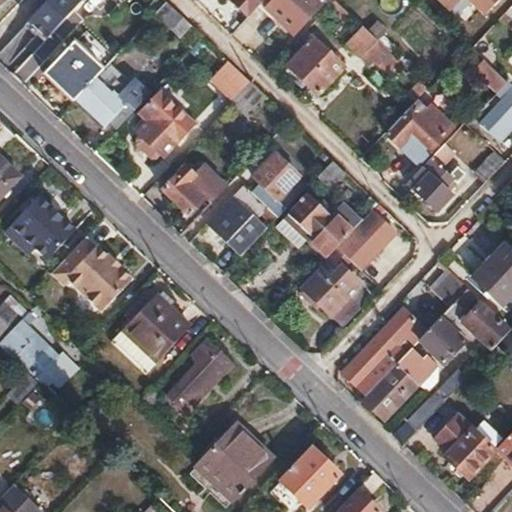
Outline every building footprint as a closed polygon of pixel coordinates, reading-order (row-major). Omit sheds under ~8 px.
[(47,0),(27,21),(46,38),(81,2),(78,0),(47,0)] [(232,0),(249,16),(262,3),(264,0),(232,0)] [(264,0),(262,3),(293,32),(321,2),(319,0),(264,0)] [(441,0),(451,9),(459,0),(441,0)] [(191,25),(167,2),(158,13),(181,36),(191,25)] [(378,20),(369,31),(377,39),(387,28),(378,20)] [(369,31),(363,26),(347,44),(367,64),(371,60),(380,69),(393,55),(390,52),(377,39),(369,31)] [(0,53),(0,58),(11,69),(39,40),(25,27),(0,53)] [(314,40),(290,66),(318,93),(341,67),(314,40)] [(45,74),(74,100),(104,69),(75,43),(45,74)] [(500,74),(486,60),(475,70),(491,84),(500,74)] [(214,78),(236,99),(252,82),(229,61),(214,77),(214,78)] [(491,84),(500,93),(509,82),(500,74),(491,84)] [(99,79),(77,102),(103,128),(110,121),(118,128),(150,94),(134,79),(125,89),(116,81),(109,89),(99,79)] [(236,99),(249,113),(266,95),(252,82),(236,99)] [(136,136),(134,140),(134,146),(144,155),(149,160),(156,160),(157,159),(193,123),(161,92),(138,116),(144,123),(134,134),(136,136)] [(511,92),(484,123),(497,137),(511,121),(511,92)] [(421,96),(385,134),(417,164),(453,126),(421,96)] [(511,121),(497,137),(501,141),(511,129),(511,121)] [(447,142),(409,183),(439,212),(452,198),(447,193),(464,174),(457,167),(449,176),(438,165),(453,148),(447,142)] [(476,172),(486,182),(506,161),(495,151),(476,172)] [(264,205),(278,218),(306,188),(296,177),(297,176),(276,157),(255,179),(273,196),(264,205)] [(344,170),(333,159),(318,175),(329,186),(344,170)] [(0,160),(0,192),(16,175),(0,160)] [(206,199),(212,204),(228,187),(206,165),(195,176),(186,167),(164,189),(164,190),(190,215),(206,199)] [(308,239),(329,258),(338,248),(353,232),(363,222),(343,203),(330,216),(307,195),(290,214),(312,234),(308,239)] [(40,197),(13,225),(10,229),(31,250),(35,246),(47,258),(73,230),(40,197)] [(233,199),(209,225),(243,256),(266,231),(233,199)] [(363,222),(353,232),(338,248),(346,256),(362,270),(397,233),(373,211),(366,219),(363,222)] [(83,239),(51,273),(63,286),(69,280),(70,281),(103,313),(131,281),(117,268),(118,265),(105,252),(103,254),(94,245),(92,248),(83,239)] [(511,294),(511,248),(506,242),(473,277),(502,305),(511,294)] [(329,258),(316,273),(320,276),(307,290),(343,323),(355,310),(358,306),(350,298),(359,287),(337,266),(346,256),(338,248),(329,258)] [(468,289),(446,268),(435,281),(456,301),(468,289)] [(350,298),(358,306),(365,292),(359,287),(350,298)] [(468,289),(456,301),(429,329),(420,339),(444,362),(464,342),(451,328),(456,325),(453,321),(471,302),(469,299),(474,295),(468,289)] [(130,323),(124,330),(157,363),(190,326),(157,294),(142,311),(137,307),(126,320),(130,323)] [(511,329),(482,302),(463,321),(492,349),(495,347),(511,329)] [(0,309),(0,337),(20,317),(6,303),(0,309)] [(384,332),(391,339),(414,315),(406,308),(384,332)] [(344,375),(366,395),(411,348),(420,339),(429,329),(414,315),(391,339),(384,332),(344,375)] [(58,357),(24,325),(20,321),(0,342),(0,344),(29,373),(39,382),(45,388),(54,379),(71,361),(62,353),(58,357)] [(511,346),(511,330),(511,329),(495,347),(503,356),(511,346)] [(157,363),(124,330),(117,338),(150,370),(157,363)] [(201,365),(180,387),(193,400),(228,363),(206,342),(193,356),(201,365)] [(422,358),(411,348),(366,395),(362,399),(383,419),(411,391),(435,364),(425,354),(422,358)] [(440,389),(448,396),(484,359),(477,351),(440,389)] [(77,367),(71,361),(54,379),(60,385),(77,367)] [(39,382),(29,373),(8,395),(18,405),(39,382)] [(152,387),(138,401),(145,408),(158,394),(152,387)] [(107,391),(94,404),(103,413),(115,400),(107,391)] [(436,394),(409,422),(416,430),(444,401),(436,394)] [(492,451),(474,433),(456,415),(434,437),(448,451),(450,454),(446,457),(467,477),(492,451)] [(409,422),(395,436),(403,444),(416,430),(409,422)] [(483,422),(474,433),(492,451),(501,440),(483,422)] [(237,426),(199,466),(233,499),(270,459),(237,426)] [(511,431),(494,450),(511,466),(511,431)] [(313,451),(284,483),(307,506),(337,473),(313,451)] [(115,455),(103,468),(112,476),(124,463),(115,455)] [(382,483),(373,474),(337,511),(378,511),(366,500),(382,483)] [(39,511),(13,486),(0,499),(0,511),(39,511)]
